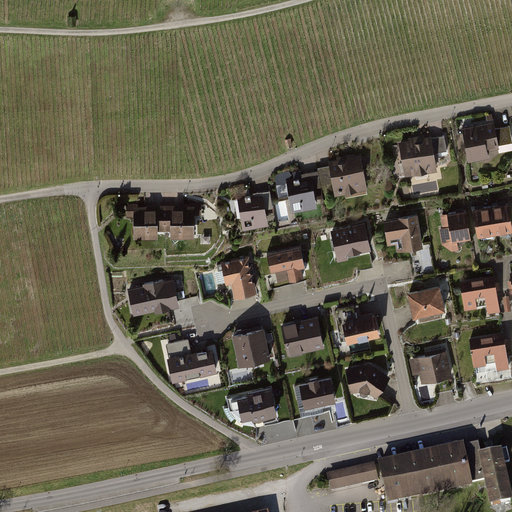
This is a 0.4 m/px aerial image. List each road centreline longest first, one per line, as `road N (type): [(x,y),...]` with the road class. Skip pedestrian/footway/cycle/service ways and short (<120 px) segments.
road 1 (residential): [(511,99),(379,125),(241,178),(88,189),(107,310),(125,345),(189,410),(258,457)]
road 2 (residential): [(412,422),(382,292),(373,285),(210,323)]
road 3 (residential): [(258,457),(0,510)]
road 4 (track): [(178,26),(0,29)]
road 5 (residential): [(412,422),(258,457)]
road 6 (track): [(0,372),(125,345)]
road 7 (track): [(178,26),(303,0)]
